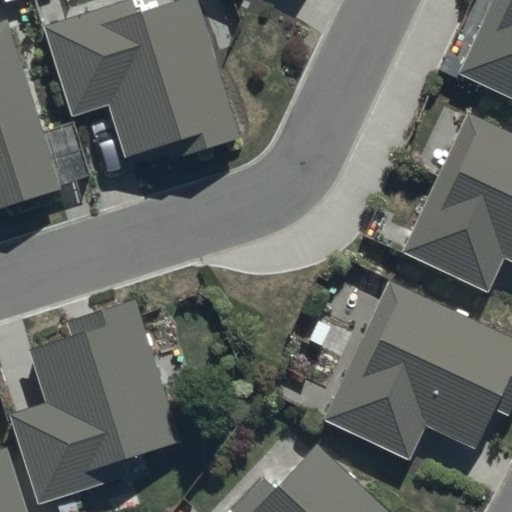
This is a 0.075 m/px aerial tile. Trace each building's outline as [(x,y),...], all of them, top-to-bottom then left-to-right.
[(511,0),(489,0),(455,71),(511,98),(511,0)] [(131,2),(45,27),(72,116),(110,105),(129,168),(242,134),(202,2),(136,15),(131,2)] [(0,214),(61,195),(5,20),(0,21),(0,214)] [(511,133),(470,114),(404,251),(487,291),(504,255),(511,258),(511,133)] [(511,416),(511,343),(389,285),(323,422),(406,462),(424,427),(491,459),(511,416)] [(8,417),(33,501),(186,455),(141,307),(23,342),(43,406),(8,417)] [(383,511),(308,442),(242,511),(383,511)] [(0,511),(26,511),(6,450),(0,452),(0,511)]
